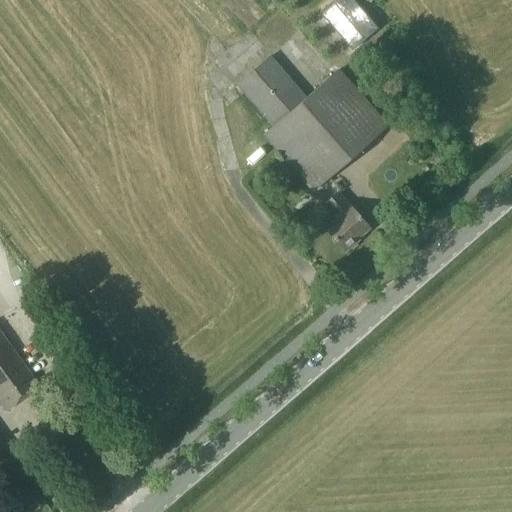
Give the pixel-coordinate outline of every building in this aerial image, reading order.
[(338,8),(325,19),(352,50),(353,48),(364,39),(357,30),(370,19),(353,0),(332,0),(331,1),(338,8)] [(237,85),(273,126),(264,134),(313,190),(387,125),(338,70),(305,99),(269,57),(237,85)] [(418,116),(403,130),(411,139),(426,125),(418,116)] [(358,240),(357,239),(369,228),(338,192),(322,206),(319,204),(302,218),(314,232),(322,225),(344,252),(358,240)] [(15,406),(34,393),(32,390),(38,385),(0,332),(0,401),(6,410),(13,405),(15,406)]
